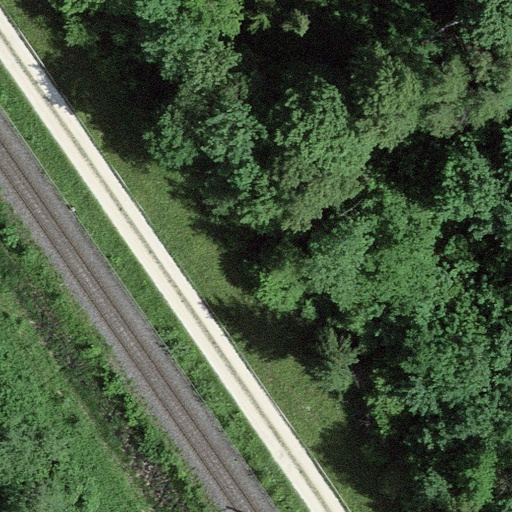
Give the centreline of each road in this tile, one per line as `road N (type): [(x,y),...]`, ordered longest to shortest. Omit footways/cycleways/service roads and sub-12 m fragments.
road 1 (track): [(327,511),(0,29)]
road 2 (track): [(142,511),(0,306)]
